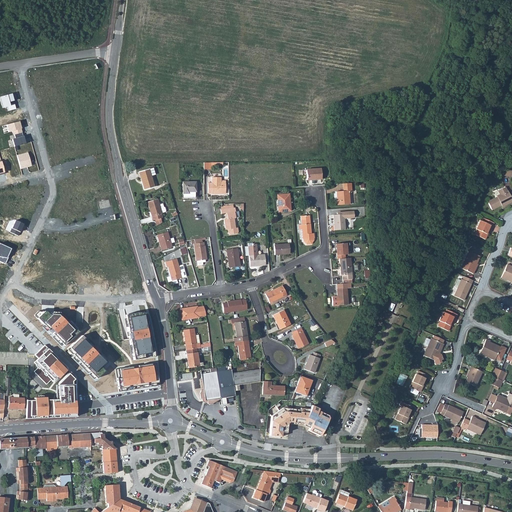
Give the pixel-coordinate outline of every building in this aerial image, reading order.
[(12,94),(0,96),(0,98),(3,108),(7,107),(8,110),(15,108),(14,103),(10,105),(9,102),(14,101),(12,94)] [(19,123),(7,126),(8,132),(12,131),(13,134),(14,134),(21,132),(19,123)] [(21,132),(14,134),(15,138),(12,139),(14,146),(26,143),(24,136),(23,136),(21,132)] [(28,152),(17,155),(21,169),(31,166),(28,152)] [(149,168),(139,171),(141,178),(144,189),(154,187),(154,186),(151,176),(155,174),(153,169),(149,170),(149,168)] [(321,168),(306,169),(307,179),(321,179),(321,168)] [(208,193),(225,193),(225,180),(220,180),(220,177),(211,177),(211,182),(208,182),(208,193)] [(195,181),(182,182),(182,193),(183,193),(183,196),(195,196),(195,191),(196,191),(195,181)] [(344,191),(336,191),(337,205),(350,204),(349,192),(352,191),(351,183),(343,183),(344,191)] [(499,195),(487,201),(491,210),(501,205),(499,201),(502,200),(504,204),(511,200),(511,199),(507,190),(506,190),(505,186),(497,190),(499,195)] [(289,194),(277,195),(278,203),(279,211),(290,210),(289,194)] [(109,199),(98,202),(100,209),(111,207),(109,199)] [(153,220),(155,219),(161,218),(162,217),(161,214),(162,214),(161,213),(164,212),(165,210),(164,208),(163,208),(163,206),(160,206),(157,199),(147,201),(153,220)] [(227,208),(221,209),(221,213),(226,212),(227,218),(224,219),(225,229),(227,229),(228,232),(230,234),(237,233),(238,231),(237,228),(235,228),(234,218),(235,218),(235,211),(235,207),(234,207),(234,204),(227,205),(227,208)] [(344,213),(337,214),(333,214),(335,230),(345,229),(344,217),(354,217),(353,211),(343,212),(344,213)] [(301,216),(301,224),(302,229),(303,239),(303,241),(306,244),(311,244),(314,240),(313,238),(314,238),(313,233),(311,233),(309,215),(301,216)] [(476,229),(474,234),(485,239),(487,234),(486,233),(487,230),(489,231),(494,222),(483,217),(481,221),(479,220),(475,228),(476,229)] [(10,232),(18,236),(24,224),(15,220),(10,232)] [(168,231),(157,234),(161,250),(172,247),(168,231)] [(192,243),(194,243),(196,260),(197,260),(197,264),(203,263),(203,261),(205,261),(205,258),(207,258),(205,245),(204,245),(203,241),(202,241),(202,238),(191,239),(192,243)] [(0,243),(0,261),(5,263),(8,257),(7,257),(11,249),(0,243)] [(289,243),(273,245),(274,254),(289,253),(289,243)] [(336,244),(337,259),(339,259),(345,258),(345,254),(347,254),(346,243),(336,244)] [(252,246),(248,246),(250,266),(265,265),(264,254),(257,255),(256,244),(252,244),(252,246)] [(237,248),(227,249),(228,260),(229,260),(230,263),(229,263),(229,267),(240,266),(238,252),(237,248)] [(475,270),(473,269),(476,263),(479,256),(468,250),(460,268),(473,273),(475,270)] [(180,271),(178,266),(176,258),(165,262),(166,267),(167,267),(171,281),(182,278),(180,271)] [(345,258),(339,259),(340,275),(342,275),(343,283),(351,283),(352,283),(350,258),(345,258)] [(511,266),(507,263),(501,276),(507,278),(506,279),(511,282),(511,283),(511,266)] [(472,280),(464,276),(462,279),(461,279),(460,280),(457,278),(454,286),(457,287),(453,295),(463,300),(468,290),(466,289),(469,283),(471,284),(472,280)] [(332,296),(332,305),(347,304),(346,288),(351,288),(351,283),(343,283),(336,284),(337,296),(332,296)] [(282,285),(265,293),(270,303),(286,295),(282,285)] [(227,303),(222,304),(224,313),(247,309),(245,300),(241,301),(241,300),(227,302),(227,303)] [(205,315),(203,306),(196,307),(196,306),(180,309),(180,311),(177,312),(177,318),(181,317),(181,320),(199,317),(199,316),(205,315)] [(439,321),(437,326),(448,331),(450,325),(449,325),(450,322),(452,323),(457,314),(446,309),(445,313),(442,312),(438,321),(439,321)] [(283,310),(273,314),(277,323),(280,329),(290,324),(283,310)] [(138,312),(126,314),(134,360),(155,357),(154,351),(151,352),(143,313),(138,312)] [(51,315),(44,322),(64,342),(70,336),(68,334),(73,330),(58,315),(51,315)] [(245,321),(234,322),(236,337),(234,338),(234,342),(247,340),(245,321)] [(183,330),(186,350),(196,348),(200,348),(199,343),(195,343),(194,335),(193,328),(183,330)] [(300,328),(292,332),(293,335),(292,336),(298,348),(308,344),(300,328)] [(82,335),(70,348),(94,372),(107,359),(82,335)] [(443,339),(433,335),(431,339),(442,343),(443,339)] [(437,354),(437,353),(440,347),(441,347),(443,344),(442,343),(431,339),(430,338),(422,355),(434,360),(433,361),(435,365),(441,363),(440,360),(442,359),(441,355),(439,355),(437,354)] [(499,348),(493,345),(493,344),(489,342),(490,341),(485,339),(479,353),(494,360),(499,348)] [(247,340),(234,342),(235,346),(237,346),(239,360),(250,359),(247,340)] [(45,346),(35,355),(38,358),(34,362),(36,364),(35,365),(37,368),(34,371),(46,383),(50,378),(52,381),(57,376),(58,378),(66,370),(55,359),(57,358),(45,346)] [(196,348),(186,350),(187,354),(186,354),(188,368),(199,366),(199,363),(196,348)] [(309,355),(304,369),(313,373),(320,355),(314,352),(312,356),(309,355)] [(151,364),(116,369),(118,388),(154,383),(151,364)] [(470,370),(467,377),(465,381),(475,386),(482,371),(470,366),(469,370),(470,370)] [(213,368),(200,370),(202,380),(203,390),(202,390),(200,393),(201,399),(202,399),(204,398),(205,401),(207,401),(208,403),(208,404),(212,404),(221,398),(222,398),(223,405),(227,404),(226,397),(235,396),(234,391),(231,373),(231,370),(217,372),(216,368),(213,368)] [(495,368),(491,376),(493,376),(496,378),(500,370),(495,368)] [(260,369),(231,373),(234,391),(239,390),(238,385),(259,382),(260,369)] [(415,373),(409,387),(411,388),(410,391),(410,392),(416,395),(417,394),(418,391),(422,382),(424,378),(424,377),(425,374),(417,370),(416,374),(415,373)] [(500,370),(496,378),(498,379),(501,380),(505,372),(500,370)] [(58,400),(51,400),(51,415),(58,415),(58,417),(75,417),(74,401),(72,401),(72,381),(74,379),(68,374),(58,384),(58,400)] [(312,380),(300,376),(294,391),(306,396),(312,380)] [(271,382),(262,381),(262,395),(283,396),(284,386),(271,385),(271,382)] [(7,408),(17,409),(17,407),(22,407),(23,398),(18,398),(18,395),(13,394),(12,397),(8,397),(7,408)] [(496,408),(500,410),(500,408),(506,411),(506,412),(510,414),(511,408),(511,400),(498,394),(492,407),(495,408),(496,408)] [(51,415),(51,400),(46,400),(46,397),(34,398),(34,400),(26,400),(26,419),(31,419),(31,415),(51,415)] [(395,419),(404,423),(408,414),(410,409),(409,409),(411,406),(401,402),(399,405),(401,406),(395,419)] [(448,405),(444,403),(444,404),(440,412),(440,413),(443,414),(443,415),(450,418),(449,420),(449,422),(454,424),(456,423),(457,421),(458,422),(462,413),(456,410),(457,408),(448,404),(448,405)] [(303,423),(310,409),(301,408),(300,409),(283,407),(272,416),(270,435),(281,437),(282,432),(287,432),(288,422),(303,423)] [(310,409),(303,423),(310,427),(308,430),(320,436),(329,418),(328,415),(311,407),(310,409)] [(464,417),(460,426),(464,428),(479,435),(484,424),(479,421),(479,419),(475,418),(475,417),(472,415),(470,420),(467,419),(464,417)] [(431,425),(422,424),(421,429),(420,429),(419,437),(437,437),(437,425),(436,421),(432,423),(433,425),(432,426),(431,426),(431,425)] [(101,432),(89,433),(90,439),(93,439),(93,443),(97,443),(97,445),(101,445),(102,450),(115,449),(115,445),(101,432)] [(89,433),(78,434),(79,447),(90,447),(90,439),(89,433)] [(78,434),(67,435),(68,446),(68,448),(79,447),(78,434)] [(56,435),(45,436),(45,448),(45,450),(50,450),(50,448),(56,448),(56,447),(56,435)] [(67,435),(56,435),(56,447),(68,446),(67,435)] [(33,437),(34,447),(34,449),(45,448),(45,436),(33,437)] [(33,437),(0,438),(0,448),(34,447),(33,437)] [(115,449),(102,450),(103,462),(116,461),(115,449)] [(29,484),(28,467),(26,467),(26,459),(17,460),(18,468),(18,471),(16,472),(17,476),(17,481),(19,480),(19,484),(19,488),(19,491),(19,495),(17,495),(16,499),(28,501),(29,493),(27,493),(28,488),(27,484),(29,484)] [(204,475),(201,484),(211,488),(214,480),(219,482),(220,482),(222,476),(223,474),(234,479),(237,472),(209,460),(207,466),(209,467),(205,476),(204,475)] [(116,461),(103,462),(103,473),(117,473),(116,461)] [(263,471),(256,490),(255,489),(252,497),(263,502),(267,494),(269,493),(270,491),(269,489),(272,481),(278,481),(278,477),(279,477),(280,473),(263,471)] [(55,487),(51,488),(52,501),(56,500),(56,499),(61,499),(61,498),(67,498),(67,487),(64,487),(64,485),(67,482),(70,482),(70,475),(59,476),(60,487),(55,487)] [(118,484),(104,485),(105,503),(107,503),(108,507),(119,499),(118,484)] [(37,499),(46,499),(46,501),(52,501),(51,488),(43,488),(37,489),(37,499)] [(306,493),(303,503),(316,508),(315,509),(323,511),(328,501),(320,498),(321,496),(320,494),(316,492),(316,491),(315,490),(313,490),(312,491),(312,492),(311,495),(306,493)] [(340,490),(335,503),(343,506),(343,507),(351,510),(356,500),(347,496),(348,494),(340,490)] [(0,511),(6,511),(8,502),(8,498),(0,496),(0,511)] [(194,497),(189,509),(192,511),(212,511),(209,504),(195,498),(194,497)] [(387,501),(377,507),(380,511),(395,511),(400,510),(394,501),(395,500),(393,497),(387,500),(387,501)] [(406,497),(404,509),(412,510),(412,508),(424,510),(425,499),(406,497)] [(108,507),(102,511),(103,511),(137,511),(140,507),(119,499),(108,507)] [(436,501),(434,511),(436,511),(450,511),(451,502),(448,501),(447,503),(436,501)] [(457,504),(456,511),(478,511),(479,507),(469,505),(469,502),(463,501),(462,505),(460,504),(457,504)] [(285,502),(282,509),(288,511),(294,511),(297,507),(285,502)]
